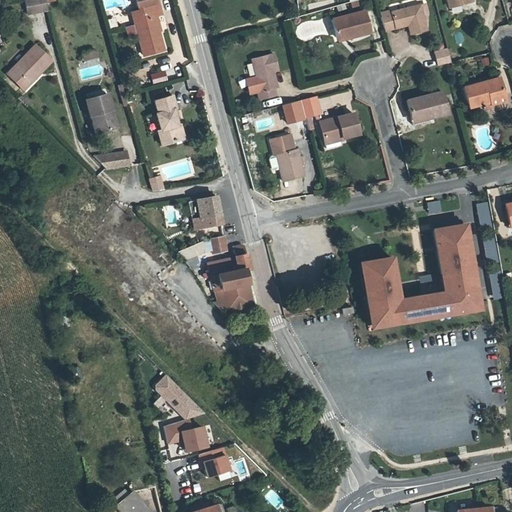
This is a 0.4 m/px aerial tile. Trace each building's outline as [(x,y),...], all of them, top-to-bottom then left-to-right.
[(25,0),(29,14),(50,8),(47,0),(25,0)] [(141,10),(131,12),(143,55),(163,49),(154,14),(161,13),(157,2),(155,2),(140,6),(141,10)] [(387,30),(412,23),(414,33),(430,29),(425,14),(425,11),(423,5),(395,12),(394,8),(383,11),(387,30)] [(335,17),(339,35),(355,31),(356,34),(373,30),(367,9),(335,17)] [(357,38),(356,34),(355,31),(339,35),(341,42),(357,38)] [(26,89),(40,72),(43,74),(55,60),(37,45),(11,76),(26,89)] [(435,52),(438,66),(446,64),(452,63),(448,48),(435,52)] [(87,60),(99,57),(97,51),(85,54),(87,60)] [(273,64),(278,63),(276,53),(254,58),(258,74),(262,89),(259,90),(262,98),(278,93),(276,86),(279,85),(275,70),(273,64)] [(153,84),(167,79),(164,69),(150,74),(153,84)] [(40,72),(26,89),(29,92),(43,74),(40,72)] [(262,89),(258,74),(249,77),(252,91),(259,90),(262,89)] [(491,95),(504,91),(500,76),(465,86),(471,109),(493,103),(491,95)] [(407,100),(411,118),(427,114),(428,119),(449,114),(443,91),(407,100)] [(507,102),(504,91),(491,95),(493,103),(494,105),(507,102)] [(108,95),(87,101),(95,131),(112,127),(108,111),(112,110),(108,95)] [(176,137),(185,135),(182,125),(178,126),(174,109),(177,108),(174,96),(156,100),(160,113),(158,113),(162,130),(159,131),(163,145),(177,142),(176,137)] [(308,118),(322,115),(318,97),(303,101),(308,118)] [(303,101),(285,105),(290,125),(308,120),(308,118),(303,101)] [(36,112),(30,107),(27,111),(32,116),(36,112)] [(108,111),(112,127),(117,126),(112,110),(108,111)] [(345,135),(362,131),(357,113),(323,122),(328,143),(346,139),(345,135)] [(429,123),(428,119),(427,114),(411,118),(414,127),(429,123)] [(363,137),(362,131),(345,135),(346,139),(346,142),(363,137)] [(275,156),(278,155),(284,181),(306,176),(300,150),(295,151),(293,142),(273,147),(275,156)] [(108,155),(110,169),(126,166),(123,153),(108,155)] [(102,170),(110,169),(108,155),(90,158),(102,170)] [(161,176),(150,179),(153,190),(165,189),(161,176)] [(191,218),(214,214),(213,209),(215,208),(213,200),(212,196),(184,201),(187,219),(191,218)] [(486,264),(499,262),(489,201),(476,203),(486,264)] [(214,214),(191,218),(193,229),(218,224),(216,214),(214,214)] [(375,237),(395,235),(394,224),(374,226),(375,237)] [(394,259),(369,264),(371,277),(364,278),(367,294),(374,293),(377,309),(370,311),(372,323),(379,322),(380,328),(403,324),(403,321),(417,319),(418,321),(437,318),(436,315),(451,313),(451,316),(475,312),(474,305),(481,304),(471,251),(469,251),(465,226),(435,231),(447,297),(402,305),(394,259)] [(207,250),(207,254),(222,250),(220,234),(198,240),(201,251),(207,250)] [(250,304),(248,297),(245,284),(242,271),(247,270),(241,245),(230,248),(234,265),(206,272),(213,295),(213,298),(215,297),(223,306),(224,307),(226,307),(228,307),(234,306),(250,304)] [(502,297),(498,272),(489,273),(492,299),(502,297)] [(215,297),(213,298),(211,301),(222,312),(251,306),(250,304),(234,306),(228,307),(226,307),(224,307),(223,306),(215,297)] [(350,315),(353,315),(352,309),(341,311),(343,317),(350,315)] [(166,373),(151,388),(159,396),(152,403),(168,420),(177,411),(188,423),(202,410),(166,373)] [(118,431),(127,428),(122,412),(113,414),(118,431)] [(181,441),(178,429),(190,427),(188,420),(163,424),(167,444),(181,441)] [(180,430),(185,452),(209,447),(204,425),(180,430)] [(200,453),(205,477),(230,471),(225,448),(200,453)] [(117,511),(148,511),(130,491),(113,506),(117,511)]
